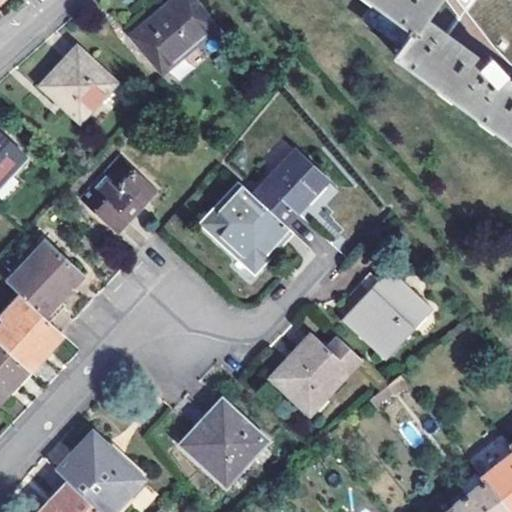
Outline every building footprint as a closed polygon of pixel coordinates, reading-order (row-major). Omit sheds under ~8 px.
[(180,0),(132,40),(166,78),(222,30),(196,0),(180,0)] [(370,0),(362,11),(404,41),(394,56),(511,142),(511,88),(499,78),(504,74),(497,65),(489,55),(479,64),(448,40),(451,37),(422,17),(434,0),(370,0)] [(511,0),(434,0),(422,17),(451,37),(448,40),(479,64),(489,55),(497,65),(504,74),(499,78),(511,88),(511,0)] [(43,89),(83,126),(120,86),(81,50),(43,89)] [(0,190),(27,160),(0,135),(0,190)] [(80,196),(117,230),(157,186),(121,152),(80,196)] [(298,155),(258,200),(288,227),(328,182),(298,155)] [(256,271),(292,231),(288,227),(258,200),(243,187),(208,226),(222,239),(220,241),(240,259),(241,256),(256,271)] [(25,299),(48,320),(85,280),(49,245),(11,286),(25,299)] [(391,270),(346,320),(391,360),(435,310),(391,270)] [(0,342),(33,372),(65,336),(48,320),(25,299),(3,322),(0,320),(0,342)] [(310,413),(362,358),(339,338),(329,349),(314,336),(273,379),(310,413)] [(0,407),(33,372),(0,342),(0,407)] [(376,407),(407,382),(401,375),(390,383),(370,399),(376,407)] [(226,483),(266,439),(223,399),(182,443),(226,483)] [(73,484),(104,511),(116,511),(113,510),(144,476),(97,434),(61,472),(73,484)] [(486,480),(511,511),(511,451),(482,476),(486,480)] [(454,505),(455,506),(459,511),(511,511),(486,480),(454,505)] [(104,511),(73,484),(47,511),(104,511)]
